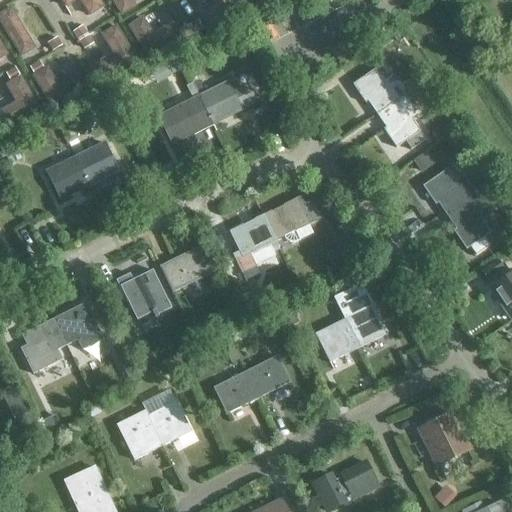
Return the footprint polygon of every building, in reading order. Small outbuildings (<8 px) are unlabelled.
[(78,0),(89,18),(103,8),(98,0),(58,0),(64,9),(77,0),(78,0)] [(109,0),(120,17),(136,8),(130,0),(109,0)] [(236,14),(228,0),(209,0),(213,6),(199,15),(207,30),(236,14)] [(242,0),(249,10),(264,0),(242,0)] [(0,25),(20,59),(35,50),(10,8),(0,14),(0,25)] [(142,18),(127,27),(148,60),(177,41),(168,26),(153,34),(142,18)] [(94,66),(104,81),(137,61),(116,26),(100,36),(112,55),(94,66)] [(47,68),(31,77),(49,106),(82,87),(73,71),(55,82),(47,68)] [(378,115),(407,94),(399,82),(390,88),(377,69),(353,86),(365,104),(369,101),(378,115)] [(0,110),(0,127),(2,131),(39,110),(20,77),(4,86),(14,103),(0,110)] [(227,83),(198,97),(212,126),(241,111),(240,110),(255,103),(246,85),(231,92),(227,83)] [(407,94),(378,115),(387,128),(383,131),(396,149),(421,132),(407,113),(416,107),(407,94)] [(172,146),(184,140),(212,126),(198,97),(158,117),(172,146)] [(104,144),(75,158),(89,187),(118,173),(104,144)] [(89,187),(75,158),(47,173),(61,201),(89,187)] [(448,217),(478,197),(469,184),(460,190),(447,171),(422,188),(436,207),(440,204),(448,217)] [(478,197),(448,217),(458,230),(454,233),(466,251),(491,234),(477,215),(486,209),(478,197)] [(300,199),(296,201),(262,217),(274,242),(320,219),(311,202),(304,205),(300,199)] [(262,217),(229,233),(239,253),(232,256),(241,274),(255,267),(253,263),(273,254),(269,245),(274,242),(262,217)] [(201,247),(159,268),(172,295),(214,274),(201,247)] [(129,275),(115,282),(129,311),(130,311),(136,322),(152,314),(154,318),(171,310),(152,271),(132,281),(129,275)] [(511,275),(493,289),(505,308),(510,305),(511,308),(511,275)] [(86,305),(54,320),(67,346),(99,331),(86,305)] [(345,321),(359,349),(388,334),(374,306),(345,321)] [(67,346),(54,320),(22,336),(28,348),(23,350),(34,374),(62,361),(57,351),(67,346)] [(359,349),(345,321),(316,336),(330,364),(359,349)] [(245,374),(258,400),(290,384),(277,358),(245,374)] [(226,416),(258,400),(245,374),(213,390),(226,416)] [(146,412),(145,412),(163,448),(191,434),(177,404),(148,417),(146,412)] [(116,426),(131,457),(134,462),(149,455),(146,449),(150,447),(153,453),(163,448),(145,412),(116,426)] [(432,470),(468,452),(450,416),(414,434),(432,470)] [(369,492),(380,487),(368,464),(335,480),(333,475),(315,483),(330,511),(331,511),(348,503),(344,496),(366,485),(369,492)] [(81,511),(114,511),(95,469),(65,482),(77,509),(80,507),(81,511)] [(288,511),(282,500),(259,511),(288,511)]
